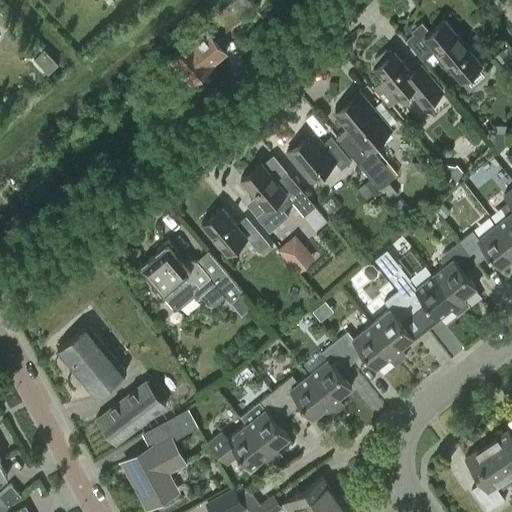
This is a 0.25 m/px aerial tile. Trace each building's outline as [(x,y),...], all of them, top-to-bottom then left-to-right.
[(221,35),(256,4),(251,0),(236,0),(227,8),(226,6),(208,22),(221,35)] [(413,32),(405,39),(423,61),(436,50),(461,80),(482,63),(444,17),(426,33),(420,26),(413,32)] [(197,34),(169,56),(190,81),(212,63),(224,53),(204,28),(197,34)] [(34,56),(47,71),(57,63),(43,48),(34,56)] [(383,77),(372,87),(388,106),(407,89),(423,109),(444,90),(419,61),(411,69),(393,48),(373,66),(383,77)] [(358,91),(334,110),(347,125),(335,134),(378,187),(394,174),(370,145),(390,129),(358,91)] [(311,129),(287,149),(312,179),(334,160),(340,168),(351,159),(331,135),(322,143),(311,129)] [(261,160),(240,178),(257,198),(248,206),(269,231),(288,214),(283,209),(292,201),(304,215),(315,205),(287,170),(277,179),(261,160)] [(496,222),(511,241),(511,185),(502,194),(507,200),(500,206),(506,213),(496,222)] [(221,204),(201,222),(227,252),(246,236),(258,250),(259,250),(262,254),(272,246),(269,243),(248,218),(239,225),(221,204)] [(472,230),(459,240),(476,261),(488,252),(500,267),(511,257),(511,241),(496,222),(478,236),(472,230)] [(296,231),(279,247),(300,270),(317,255),(296,231)] [(156,250),(139,265),(153,280),(153,284),(162,294),(173,307),(180,307),(194,295),(201,296),(208,303),(215,304),(225,296),(230,302),(231,301),(240,311),(251,302),(207,250),(196,259),(181,258),(176,252),(177,249),(167,238),(157,247),(156,250)] [(444,264),(434,272),(463,309),(469,304),(463,297),(477,286),(465,271),(476,261),(459,240),(447,250),(440,255),(440,260),(444,264)] [(410,280),(397,290),(414,312),(426,303),(437,316),(451,307),(457,314),(463,309),(434,272),(415,287),(410,280)] [(414,312),(397,290),(384,301),(389,307),(371,322),(400,359),(406,354),(400,346),(414,335),(402,321),(414,312)] [(400,359),(371,322),(353,336),(348,329),(334,340),(351,361),(363,352),(375,367),(388,357),(394,364),(400,359)] [(87,324),(56,349),(94,395),(125,369),(87,324)] [(327,357),(309,372),(338,409),(344,404),(337,396),(351,385),(339,371),(351,361),(334,340),(322,350),(327,357)] [(338,409),(309,372),(298,381),(292,374),(272,390),(289,411),(301,402),(312,416),(325,406),(332,414),(338,409)] [(146,377),(94,417),(95,417),(96,417),(115,442),(115,443),(116,444),(167,404),(166,403),(146,377)] [(264,407),(246,421),(276,458),(282,454),(275,446),(288,436),(276,421),(289,411),(272,390),(259,401),(264,407)] [(149,446),(123,460),(147,505),(177,489),(166,469),(183,459),(172,439),(198,426),(189,408),(142,432),(149,446)] [(276,458),(246,421),(227,436),(222,429),(209,440),(226,461),(238,452),(250,465),(263,456),(269,463),(276,458)] [(485,442),(508,475),(511,472),(511,435),(506,427),(485,442)] [(508,475),(485,442),(464,457),(481,481),(471,488),(487,510),(504,498),(495,485),(508,475)] [(297,511),(314,511),(337,497),(322,475),(284,501),(289,509),(295,507),(297,511)] [(0,511),(21,494),(11,483),(0,492),(0,511)] [(233,511),(244,506),(243,505),(234,487),(207,502),(213,511),(233,511)] [(247,487),(239,492),(238,493),(244,504),(248,510),(260,502),(259,502),(247,487)] [(260,502),(248,510),(249,511),(273,511),(283,506),(274,493),(259,502),(260,502)] [(346,511),(337,497),(314,511),(346,511)]
